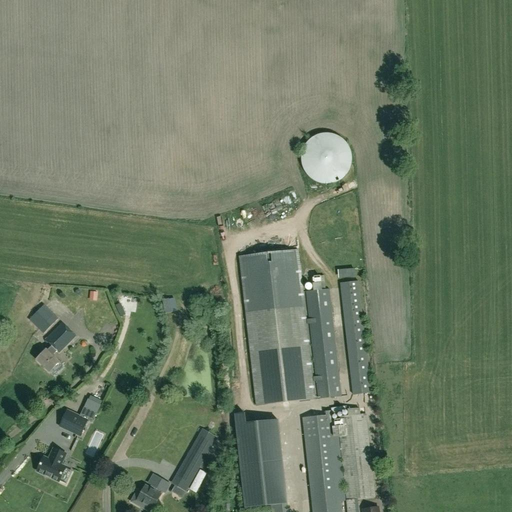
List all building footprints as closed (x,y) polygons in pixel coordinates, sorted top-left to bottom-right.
[(304,156),(303,163),(304,170),(307,176),(312,181),(318,185),(325,187),(332,187),(339,185),(345,181),(350,175),(352,169),(353,162),(352,155),(349,148),(344,143),(338,139),(331,137),(324,138),(317,140),(311,144),(307,149),(304,156)] [(315,399),(305,307),(298,250),(239,257),(256,406),(315,399)] [(310,276),(304,278),(306,285),(312,282),(310,276)] [(372,393),(359,281),(340,284),(353,395),(372,393)] [(342,396),(330,289),(306,292),(318,399),(342,396)] [(43,335),(59,319),(45,305),(29,321),(43,335)] [(53,348),(58,352),(60,354),(76,337),(62,324),(46,341),(53,348)] [(54,357),(58,352),(53,348),(49,352),(46,350),(36,360),(50,373),(60,362),(54,357)] [(60,426),(80,436),(88,420),(67,411),(60,426)] [(366,414),(360,415),(338,418),(338,420),(333,420),(332,416),(304,419),(313,511),(341,511),(341,502),(347,501),(348,511),(359,511),(358,499),(375,498),(366,414)] [(217,438),(205,431),(174,485),(175,486),(172,492),(182,498),(186,492),(217,438)] [(243,437),(242,443),(249,445),(250,438),(243,437)] [(65,454),(54,449),(50,457),(51,457),(49,461),(43,458),(37,472),(45,475),(45,476),(51,479),(51,478),(59,481),(65,468),(60,465),(65,454)] [(153,508),(161,495),(160,494),(161,492),(165,495),(170,486),(153,476),(148,485),(153,487),(151,490),(146,486),(142,493),(138,490),(131,502),(141,507),(142,505),(146,507),(147,505),(153,508)]
